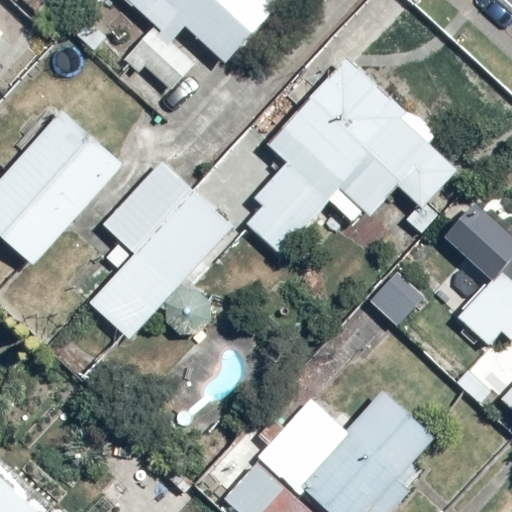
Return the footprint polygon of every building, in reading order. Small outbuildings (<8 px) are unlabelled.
[(282,0),(130,0),(175,42),(190,30),(224,65),(282,0)] [(467,172),(341,62),(267,148),(292,175),(247,223),(283,258),(337,192),(370,226),(396,190),(425,216),(467,172)] [(125,166),(56,110),(0,173),(0,241),(28,266),(125,166)] [(232,228),(163,162),(102,226),(134,257),(88,305),(125,340),(232,228)] [(511,258),(471,298),(506,346),(511,341),(511,258)] [(306,488),(332,511),(394,511),(411,496),(395,483),(432,442),(382,391),(348,435),(310,399),(256,461),(298,497),(306,488)]
